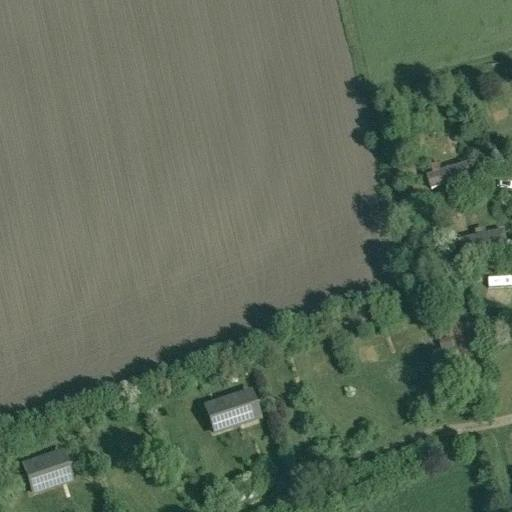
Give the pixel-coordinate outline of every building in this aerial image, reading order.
[(436,190),(468,181),(463,165),(431,175),(436,190)] [(511,297),(484,302),(487,318),(511,313),(511,297)] [(276,383),(287,379),(282,364),(271,368),(276,383)] [(425,370),(411,372),(414,391),(428,389),(425,370)] [(244,393),(202,407),(213,438),(255,424),(244,393)] [(63,451),(21,465),(32,499),(75,484),(63,451)]
